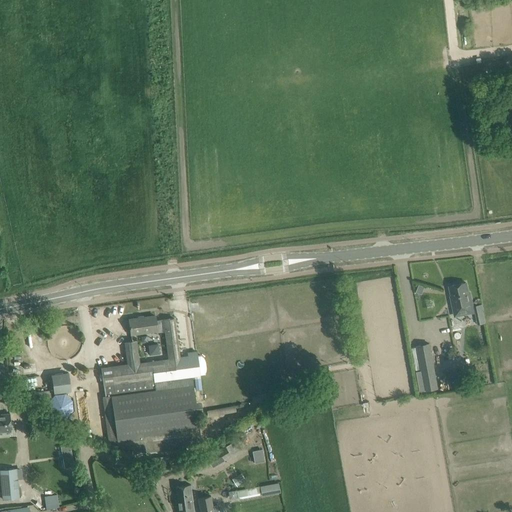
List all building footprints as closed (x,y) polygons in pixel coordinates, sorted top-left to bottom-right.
[(465,283),(450,286),(452,296),(451,296),(455,316),(473,312),(469,293),(468,293),(465,283)] [(481,304),(474,306),(478,324),(485,323),(482,309),(481,304)] [(155,316),(129,319),(131,335),(158,331),(156,321),(155,316)] [(175,319),(156,321),(158,331),(159,332),(165,331),(168,359),(139,363),(137,341),(125,342),(128,365),(111,367),(114,390),(111,391),(111,395),(105,396),(111,440),(117,439),(118,445),(127,444),(127,448),(145,445),(146,451),(201,444),(192,376),(200,375),(197,356),(180,358),(175,319)] [(438,389),(435,369),(430,343),(417,346),(421,371),(417,372),(421,392),(438,389)] [(53,373),(54,390),(72,389),(71,372),(53,373)] [(9,413),(0,414),(0,432),(11,432),(9,413)] [(226,445),(232,454),(242,448),(236,439),(226,445)] [(61,446),(66,468),(76,465),(71,444),(61,446)] [(212,468),(230,456),(224,446),(205,457),(212,468)] [(276,458),(270,460),(272,468),(279,467),(280,474),(288,472),(283,449),(274,450),(276,458)] [(17,468),(1,470),(3,499),(20,498),(17,468)] [(237,486),(247,480),(242,472),(233,478),(237,486)] [(279,483),(236,490),(238,498),(262,494),(262,496),(281,493),(279,483)] [(176,486),(178,511),(194,511),(191,485),(176,486)] [(58,504),(57,494),(46,495),(47,505),(58,504)] [(213,511),(210,496),(198,498),(200,511),(213,511)]
